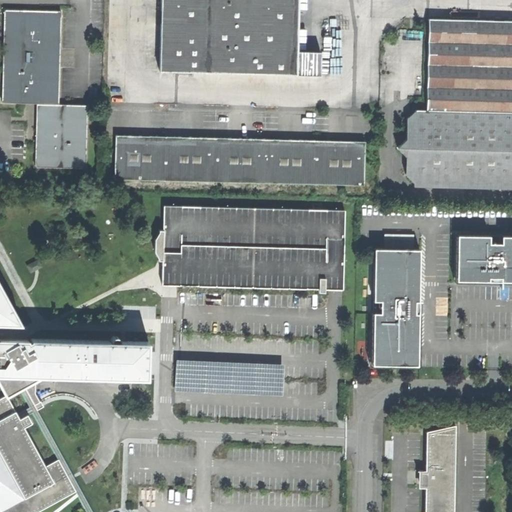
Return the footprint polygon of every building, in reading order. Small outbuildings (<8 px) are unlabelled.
[(160,71),(320,76),(321,52),(298,52),(298,0),(162,0),(162,18),(160,71)] [(7,10),(5,12),(2,101),(5,103),(37,104),(59,105),(62,13),(60,11),(32,10),(7,10)] [(511,188),(511,21),(430,19),(428,110),(418,110),(409,118),(409,138),(400,148),(418,165),(408,174),(416,182),(416,186),(511,188)] [(88,105),(59,105),(37,104),(36,137),(36,166),(37,168),(85,169),(87,167),(88,105)] [(139,138),(111,138),(110,181),(139,181),(139,138)] [(167,182),(167,138),(139,138),(139,181),(167,182)] [(195,139),(167,138),(167,182),(194,182),(195,139)] [(223,139),(195,139),(194,182),(222,182),(223,139)] [(276,140),(223,139),(222,182),(275,184),(276,140)] [(302,140),(276,140),(275,184),(301,184),(302,140)] [(302,140),(301,184),(326,185),(327,140),(302,140)] [(352,141),(327,140),(326,185),(351,185),(352,141)] [(379,141),(352,141),(351,185),(378,186),(379,141)] [(352,288),(353,208),(172,206),(172,247),(169,247),(168,259),(163,259),(163,286),(352,288)] [(490,235),(458,234),(458,280),(490,280),(490,277),(495,277),(502,277),(501,286),(503,286),(503,280),(511,280),(511,234),(502,235),(502,242),(490,242),(490,235)] [(421,248),(376,248),(375,300),(382,300),(382,312),(375,312),(374,365),(419,366),(420,313),(417,313),(417,307),(417,301),(422,301),(422,300),(420,300),(421,248)] [(43,406),(41,402),(39,402),(35,394),(35,376),(147,378),(148,341),(118,340),(118,339),(117,337),(113,336),(112,338),(111,340),(31,338),(30,340),(0,338),(0,323),(21,324),(0,286),(0,388),(4,396),(0,398),(0,511),(37,511),(75,492),(58,460),(45,467),(33,446),(23,428),(32,423),(28,416),(32,413),(37,410),(43,406)] [(75,492),(86,511),(92,511),(37,410),(32,413),(58,460),(75,492)] [(425,511),(454,511),(456,424),(439,428),(439,432),(427,431),(426,471),(420,471),(420,476),(420,481),(426,481),(425,511)]
